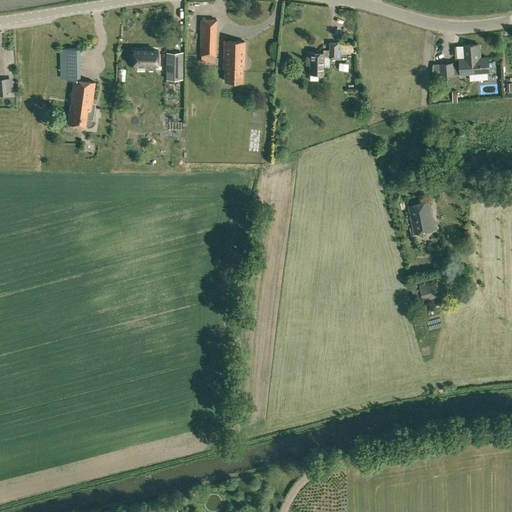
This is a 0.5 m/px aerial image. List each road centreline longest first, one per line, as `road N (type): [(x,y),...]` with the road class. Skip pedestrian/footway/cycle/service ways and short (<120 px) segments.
road 1 (tertiary): [(511,20),(448,26),(350,0)]
road 2 (tertiary): [(0,20),(128,0)]
